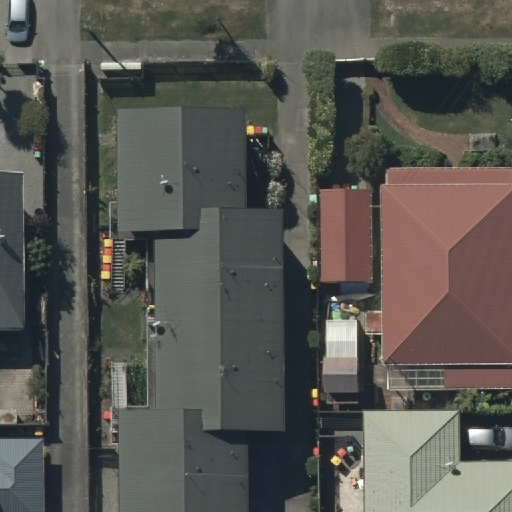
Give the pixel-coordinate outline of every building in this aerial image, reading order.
[(239,230),(239,125),(114,125),(115,251),(152,251),(153,428),(117,428),(117,511),(245,511),(245,443),(278,443),(278,230),(239,230)] [(511,176),(392,177),(393,198),(386,198),(387,373),(395,373),(395,397),(511,396),(511,176)] [(0,339),(19,339),(20,185),(0,185),(0,339)] [(373,289),(373,195),(321,195),(321,289),(373,289)] [(360,401),(360,318),(327,318),(327,407),(357,407),(357,401),(360,401)] [(381,420),(367,420),(367,511),(511,511),(511,467),(461,467),(461,418),(448,418),(448,413),(381,413),(381,420)] [(42,511),(43,447),(0,446),(0,511),(42,511)]
